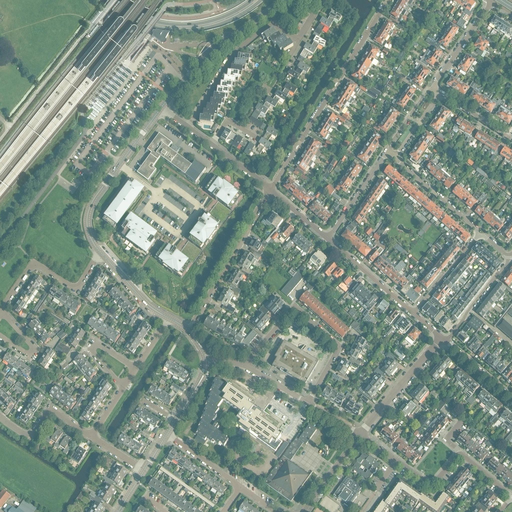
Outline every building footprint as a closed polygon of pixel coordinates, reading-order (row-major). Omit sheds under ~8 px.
[(399,0),(399,1),(400,1),(407,5),(408,6),(409,7),(412,8),(413,7),(411,5),(413,1),(412,0),(399,0)] [(455,4),(449,14),(451,15),(452,13),(460,0),(455,0),(453,3),(455,4)] [(460,0),(452,13),(454,15),(459,7),(461,8),(463,6),(466,0),(460,0)] [(461,8),(460,10),(462,12),(460,15),(462,16),(468,6),(471,2),(467,0),(466,0),(463,6),(461,8)] [(399,1),(396,6),(406,12),(409,7),(408,6),(407,5),(400,1),(399,1)] [(462,16),(456,25),(462,29),(466,23),(462,20),(465,15),(467,16),(469,17),(473,10),(472,9),(473,8),(474,8),(474,6),(474,5),(475,4),(471,2),(468,6),(462,16)] [(396,6),(393,11),(400,15),(403,17),(404,16),(406,12),(396,6)] [(391,17),(389,20),(399,25),(402,20),(404,21),(405,19),(403,17),(400,15),(393,11),(390,16),(391,17)] [(330,17),(327,21),(332,24),(335,20),(339,23),(342,18),(332,12),(329,17),(330,17)] [(495,28),(500,20),(495,17),(490,25),(495,28)] [(320,24),(315,31),(321,34),(325,27),(329,30),(332,25),(332,24),(327,21),(322,19),(319,24),(320,24)] [(500,20),(495,28),(493,30),(498,34),(500,31),(505,23),(500,20)] [(386,21),(383,27),(391,31),(394,26),(386,21)] [(445,28),(447,30),(455,35),(457,32),(458,30),(457,30),(458,29),(448,22),(446,26),(447,27),(445,28)] [(510,27),(505,23),(500,31),(505,34),(510,27)] [(383,27),(380,32),(388,36),(390,38),(393,33),(391,31),(383,27)] [(267,41),(276,35),(273,29),(261,37),(263,40),(266,39),(267,41)] [(455,35),(447,30),(444,34),(451,40),(452,38),(453,38),(455,35)] [(152,37),(153,38),(162,44),(170,34),(167,33),(161,32),(155,32),(155,33),(153,33),(152,33),(152,34),(152,35),(153,36),(152,37)] [(380,32),(377,37),(384,41),(388,36),(380,32)] [(313,43),(311,47),(316,50),(319,46),(323,49),(326,44),(318,39),(320,37),(314,33),(312,36),(316,38),(313,42),(313,43)] [(279,34),(276,35),(267,41),(269,44),(271,43),(273,45),(282,39),(279,34)] [(444,34),(441,39),(449,44),(451,41),(450,41),(451,40),(444,34)] [(284,37),(282,39),(273,45),(274,48),(277,46),(278,48),(287,42),(284,37)] [(377,37),(374,42),(381,47),(384,48),(386,45),(387,43),(384,41),(377,37)] [(449,44),(441,39),(439,37),(436,42),(428,37),(426,40),(427,40),(439,48),(440,45),(445,49),(446,47),(447,47),(449,44)] [(478,40),(476,43),(492,53),(493,52),(493,51),(487,47),(488,45),(479,39),(479,40),(478,40)] [(439,48),(427,40),(425,42),(433,47),(434,49),(431,53),(439,59),(441,56),(440,55),(442,54),(437,51),(439,48)] [(290,41),(287,42),(278,48),(280,51),(282,50),(284,52),(293,46),(290,41)] [(476,43),(474,47),(475,47),(474,48),(476,49),(477,49),(477,50),(475,53),(478,54),(477,55),(481,57),(484,53),(483,52),(483,51),(490,55),(492,53),(476,43)] [(304,50),(300,57),(305,60),(307,58),(308,58),(312,57),(316,51),(316,50),(311,47),(306,44),(303,49),(304,50)] [(370,49),(368,52),(372,55),(378,58),(380,55),(379,55),(380,52),(370,46),(369,48),(370,49)] [(363,57),(362,59),(373,66),(376,61),(381,64),(383,65),(385,63),(378,58),(372,55),(368,52),(365,57),(363,57)] [(439,59),(431,53),(428,58),(435,63),(436,62),(437,62),(439,59)] [(465,58),(463,60),(472,66),(475,62),(477,63),(479,65),(480,66),(481,63),(469,55),(468,57),(467,57),(465,58)] [(435,63),(428,58),(425,63),(432,68),(432,67),(433,68),(435,65),(434,64),(435,63)] [(298,69),(295,73),(300,77),(303,72),(307,74),(310,69),(302,65),(304,62),(298,59),(297,61),(300,64),(297,68),(298,69)] [(362,59),(359,64),(368,70),(370,67),(372,68),(374,69),(375,69),(378,71),(379,69),(373,66),(362,59)] [(422,64),(417,61),(416,60),(414,62),(419,65),(417,68),(418,68),(416,71),(418,72),(426,78),(428,75),(428,74),(429,73),(425,70),(427,68),(421,64),(422,64)] [(462,63),(461,65),(469,71),(472,66),(463,60),(462,63)] [(491,68),(500,73),(500,72),(498,71),(499,70),(493,67),(493,66),(492,66),(493,65),(486,61),(484,63),(491,68)] [(358,67),(355,72),(360,75),(364,77),(365,75),(366,76),(367,74),(366,73),(368,70),(359,64),(357,66),(358,67)] [(459,66),(458,68),(458,69),(466,75),(468,72),(469,71),(461,65),(460,67),(459,66)] [(300,77),(295,73),(290,70),(287,75),(288,76),(284,83),(287,85),(287,84),(289,86),(293,79),(298,82),(301,77),(300,77)] [(352,75),(351,77),(361,83),(362,81),(361,81),(364,77),(360,75),(355,72),(353,76),(352,75)] [(426,78),(418,72),(416,75),(414,73),(413,75),(422,82),(423,81),(424,81),(426,78)] [(451,89),(458,78),(458,77),(460,74),(456,72),(454,74),(457,76),(454,79),(452,77),(451,79),(451,78),(450,81),(447,86),(447,87),(449,88),(451,89)] [(408,82),(404,79),(395,73),(393,77),(397,79),(397,78),(407,85),(408,83),(408,82)] [(422,82),(413,75),(412,77),(411,76),(409,79),(406,77),(404,79),(408,82),(408,83),(414,87),(416,84),(419,87),(419,86),(420,87),(422,84),(421,83),(422,82)] [(458,78),(451,89),(453,90),(452,90),(455,92),(461,83),(458,81),(459,78),(458,78)] [(362,84),(361,86),(367,90),(377,96),(379,98),(379,97),(380,95),(381,94),(367,85),(367,86),(364,85),(365,84),(362,81),(361,83),(362,84)] [(349,83),(345,88),(354,93),(355,94),(357,95),(360,90),(359,89),(349,83)] [(465,86),(461,83),(455,92),(457,94),(458,93),(459,94),(465,86)] [(287,84),(287,85),(284,89),(285,90),(282,94),(286,97),(289,93),(293,95),(296,90),(289,86),(287,84)] [(472,95),(469,100),(471,101),(470,102),(473,103),(479,94),(478,94),(482,89),(479,89),(478,90),(476,89),(478,86),(475,85),(472,89),(470,93),(472,95)] [(405,91),(413,97),(415,93),(416,91),(408,86),(405,91)] [(469,88),(465,86),(459,94),(460,94),(460,95),(462,96),(464,97),(469,88)] [(345,88),(342,93),(350,98),(354,93),(345,88)] [(275,97),(272,101),(277,104),(280,99),(284,102),(287,97),(286,97),(282,94),(277,91),(274,96),(275,97)] [(405,91),(401,96),(409,101),(410,99),(411,100),(413,97),(405,91)] [(342,93),(339,98),(347,103),(350,98),(342,93)] [(479,94),(473,103),(475,105),(476,104),(477,106),(483,97),(479,94)] [(483,97),(477,106),(479,107),(481,109),(481,108),(488,97),(484,95),(483,97)] [(488,97),(481,108),(483,109),(483,110),(486,112),(491,103),(489,101),(492,96),(490,95),(488,97)] [(409,101),(401,96),(399,100),(397,99),(396,100),(406,107),(409,103),(408,102),(409,101)] [(277,104),(272,101),(268,98),(265,103),(266,103),(263,108),(267,111),(270,106),(274,109),(277,104)] [(339,98),(336,103),(344,108),(347,103),(339,98)] [(406,107),(396,100),(395,102),(394,101),(392,104),(395,106),(401,111),(402,109),(403,110),(404,108),(404,109),(406,107)] [(491,103),(486,112),(488,113),(489,113),(490,114),(493,110),(495,111),(499,106),(502,102),(502,101),(501,102),(499,100),(497,102),(493,100),(491,103)] [(501,108),(495,117),(497,118),(497,119),(499,121),(507,109),(502,106),(504,103),(502,102),(499,106),(501,108)] [(336,103),(332,109),(339,113),(341,115),(342,114),(344,116),(347,110),(346,109),(344,108),(336,103)] [(251,117),(254,119),(256,120),(257,120),(261,113),(265,116),(268,111),(267,111),(263,108),(258,105),(255,110),(256,110),(251,117)] [(387,114),(396,120),(397,119),(398,118),(398,117),(399,115),(391,109),(387,114)] [(441,111),(439,114),(447,120),(449,121),(450,118),(449,118),(451,114),(443,109),(442,109),(441,111)] [(507,109),(499,121),(502,122),(504,123),(511,112),(507,109)] [(396,120),(387,114),(384,119),(392,125),(394,123),(396,121),(395,120),(396,120)] [(447,120),(439,114),(439,115),(438,114),(437,117),(436,119),(444,125),(447,120)] [(329,115),(326,120),(336,126),(339,121),(349,128),(351,125),(337,116),(335,119),(329,115)] [(392,125),(384,119),(380,124),(389,129),(390,129),(391,128),(391,127),(392,125)] [(434,121),(433,123),(441,129),(444,125),(436,119),(435,119),(433,121),(434,121)] [(460,130),(464,122),(462,120),(461,121),(459,119),(453,130),(456,131),(458,132),(460,130)] [(336,126),(326,120),(323,125),(330,130),(332,126),(336,129),(337,127),(336,126)] [(469,125),(464,122),(460,130),(464,133),(469,125)] [(441,129),(433,123),(432,125),(431,125),(430,127),(430,128),(438,134),(441,129)] [(380,130),(386,135),(387,132),(388,132),(389,131),(389,130),(389,129),(380,124),(378,127),(376,125),(373,129),(378,133),(380,130)] [(330,130),(323,125),(319,130),(329,136),(331,137),(332,135),(330,134),(328,133),(330,130)] [(469,125),(464,133),(463,135),(465,136),(465,137),(468,139),(466,142),(469,143),(472,138),(474,135),(472,133),(474,129),(472,128),(472,127),(469,125)] [(262,140),(267,143),(272,136),(276,139),(279,134),(269,128),(266,133),(267,133),(262,140)] [(235,143),(238,138),(231,133),(226,130),(220,139),(225,142),(228,138),(235,143)] [(329,136),(319,130),(316,135),(322,139),(325,141),(325,140),(326,141),(329,136)] [(474,135),(472,138),(475,140),(472,143),(475,144),(475,145),(478,146),(484,136),(482,134),(483,134),(480,132),(480,133),(479,133),(477,137),(474,135)] [(424,135),(423,137),(423,138),(431,144),(434,139),(426,133),(425,135),(424,135)] [(153,152),(146,161),(137,173),(148,181),(156,171),(153,168),(160,158),(195,184),(206,170),(195,162),(192,167),(168,149),(172,144),(159,134),(148,148),(153,152)] [(370,139),(379,145),(379,144),(380,144),(381,142),(382,140),(374,134),(370,139)] [(484,136),(478,146),(480,147),(482,144),(485,146),(490,138),(487,137),(486,137),(484,136)] [(238,137),(238,138),(235,143),(232,147),(237,150),(240,146),(246,150),(250,145),(243,141),(243,140),(238,137)] [(435,140),(436,141),(442,145),(445,142),(444,142),(442,140),(437,137),(435,140)] [(421,141),(419,143),(428,149),(431,144),(423,138),(421,138),(421,140),(421,141)] [(490,138),(485,146),(483,148),(488,151),(494,142),(492,141),(492,140),(490,138)] [(267,143),(262,140),(262,139),(259,144),(259,145),(257,149),(259,151),(258,153),(260,154),(264,148),(268,151),(271,145),(267,143)] [(379,145),(370,139),(367,143),(375,149),(376,149),(378,147),(377,146),(379,145)] [(313,141),(309,146),(318,151),(319,152),(320,150),(319,149),(321,146),(313,141)] [(494,142),(488,151),(488,152),(490,153),(492,150),(495,152),(490,160),(493,162),(501,150),(498,148),(499,145),(497,143),(496,143),(494,142)] [(367,143),(363,148),(372,154),(373,152),(374,152),(375,151),(375,150),(375,149),(367,143)] [(418,145),(416,147),(425,153),(428,149),(419,143),(418,143),(417,144),(418,145)] [(250,144),(250,145),(246,150),(244,154),(249,157),(251,153),(258,158),(260,154),(258,153),(259,151),(257,149),(254,148),(255,147),(250,144)] [(309,146),(306,151),(314,156),(318,151),(309,146)] [(414,149),(413,151),(413,152),(421,158),(425,153),(416,147),(415,149),(414,149)] [(372,154),(363,148),(360,153),(369,159),(370,159),(371,157),(371,156),(372,154)] [(505,159),(510,152),(508,151),(508,150),(506,149),(505,149),(500,156),(505,159)] [(314,156),(306,151),(303,156),(311,162),(314,156)] [(412,158),(410,161),(416,166),(421,158),(413,152),(412,153),(411,154),(411,155),(410,157),(412,158)] [(369,159),(360,153),(357,158),(365,164),(367,162),(368,162),(369,160),(368,160),(369,159)] [(303,156),(300,162),(308,167),(310,168),(313,163),(311,162),(303,156)] [(428,168),(426,171),(428,173),(430,175),(436,168),(431,164),(433,163),(431,161),(426,167),(428,168)] [(308,167),(300,162),(296,167),(297,168),(295,170),(305,176),(307,173),(305,172),(308,167)] [(353,163),(350,168),(358,174),(359,174),(360,174),(361,172),(360,171),(362,169),(353,163)] [(436,168),(430,175),(432,176),(432,177),(434,179),(440,172),(441,171),(442,170),(438,166),(436,168)] [(387,178),(393,171),(392,170),(392,168),(391,167),(389,168),(389,167),(387,171),(384,169),(382,171),(385,173),(384,175),(387,178)] [(350,168),(346,173),(355,179),(357,177),(358,175),(358,174),(350,168)] [(477,168),(476,171),(475,171),(483,177),(485,174),(477,168)] [(440,172),(434,179),(439,183),(445,176),(446,174),(442,170),(441,171),(440,172)] [(394,172),(393,171),(387,178),(391,181),(398,173),(396,172),(394,172)] [(355,179),(346,173),(343,178),(352,184),(353,183),(354,182),(354,181),(355,179)] [(398,173),(391,181),(395,184),(401,177),(400,176),(400,175),(398,173)] [(445,176),(439,183),(441,185),(442,185),(444,186),(449,180),(451,178),(446,174),(445,176)] [(188,241),(185,245),(185,246),(182,250),(180,253),(179,254),(177,253),(174,250),(174,251),(172,249),(165,244),(157,256),(154,260),(159,263),(163,266),(173,273),(176,276),(177,276),(181,279),(192,264),(195,260),(196,259),(198,256),(199,255),(202,251),(202,252),(202,251),(203,251),(206,247),(208,243),(216,233),(221,225),(222,225),(222,224),(225,220),(228,216),(229,215),(231,212),(242,197),(238,193),(234,190),(224,183),(220,180),(216,177),(204,192),(212,197),(213,198),(216,201),(216,200),(218,201),(214,206),(212,210),(208,214),(201,223),(201,222),(200,222),(198,225),(199,225),(188,241)] [(285,186),(283,188),(288,192),(296,183),(296,182),(291,177),(289,179),(287,182),(288,183),(287,184),(286,183),(284,185),(285,186)] [(402,179),(401,177),(395,184),(399,187),(405,180),(403,178),(402,179)] [(343,178),(340,183),(348,189),(349,189),(349,188),(350,187),(350,186),(352,184),(343,178)] [(449,180),(444,186),(446,188),(445,188),(447,190),(448,190),(454,184),(455,182),(451,178),(449,180)] [(405,180),(399,187),(403,191),(408,184),(407,183),(407,182),(405,180)] [(105,218),(103,221),(105,223),(111,227),(114,229),(118,223),(141,192),(143,190),(140,188),(140,187),(136,184),(136,185),(134,184),(135,183),(132,181),(131,181),(132,182),(130,185),(129,184),(129,185),(128,187),(124,192),(125,192),(124,193),(123,195),(122,195),(119,198),(115,203),(116,204),(114,207),(113,206),(111,210),(107,215),(107,216),(105,218)] [(296,183),(288,192),(292,195),(300,187),(297,184),(299,182),(297,181),(296,182),(296,183)] [(382,182),(380,181),(379,182),(378,182),(377,183),(378,184),(377,185),(379,186),(380,186),(382,187),(382,188),(384,190),(387,186),(385,185),(385,184),(384,183),(383,182),(382,182)] [(348,189),(340,183),(335,190),(338,192),(340,190),(345,194),(346,192),(347,192),(348,190),(348,189)] [(409,185),(408,184),(403,191),(406,194),(413,186),(411,184),(409,185)] [(329,185),(324,191),(327,194),(329,195),(330,195),(331,196),(333,193),(335,191),(329,185)] [(375,186),(374,187),(375,188),(375,189),(377,190),(378,190),(379,191),(379,192),(382,194),(383,195),(385,192),(384,191),(384,190),(382,188),(382,187),(380,186),(379,186),(377,185),(377,186),(375,186)] [(455,186),(451,191),(453,193),(452,194),(453,194),(455,196),(457,198),(464,190),(462,188),(462,187),(461,185),(459,186),(458,187),(457,188),(456,187),(455,186)] [(415,188),(413,186),(406,194),(410,197),(416,190),(415,189),(415,188)] [(300,187),(292,195),(297,199),(303,193),(304,191),(300,187)] [(308,196),(302,203),(306,207),(314,198),(317,200),(323,193),(324,191),(321,189),(318,194),(317,194),(314,197),(313,196),(310,199),(308,196)] [(377,190),(375,189),(374,190),(372,190),(371,191),(372,192),(374,194),(375,194),(376,195),(376,196),(379,198),(382,194),(379,192),(379,191),(378,190),(377,190)] [(464,190),(457,198),(459,199),(458,200),(461,202),(467,195),(469,193),(464,189),(464,190)] [(417,192),(416,190),(410,197),(414,200),(420,193),(418,191),(417,192)] [(303,193),(297,199),(302,203),(308,196),(311,193),(309,192),(306,195),(303,193)] [(374,194),(372,192),(371,194),(369,194),(369,195),(369,196),(371,198),(372,198),(373,199),(373,200),(376,202),(379,198),(376,196),(376,195),(375,194),(374,194)] [(333,193),(331,196),(339,202),(341,199),(333,193)] [(420,193),(414,200),(418,204),(423,197),(422,196),(422,195),(420,193)] [(480,203),(485,196),(487,195),(486,194),(485,196),(483,194),(478,201),(480,203)] [(467,195),(461,202),(464,204),(466,206),(472,199),(467,195)] [(371,198),(369,196),(368,198),(367,198),(366,199),(366,200),(366,201),(368,202),(369,202),(371,203),(371,204),(373,206),(376,202),(373,200),(373,199),(372,198),(371,198)] [(425,198),(423,197),(418,204),(422,207),(427,200),(427,199),(426,198),(425,198)] [(472,199),(466,206),(468,207),(468,208),(470,209),(471,209),(476,203),(478,201),(474,197),(472,199)] [(318,200),(309,210),(313,213),(322,203),(318,200)] [(368,202),(366,201),(366,202),(364,202),(363,203),(364,204),(366,206),(368,207),(368,208),(371,210),(373,206),(371,204),(371,203),(369,202),(368,202)] [(427,211),(432,205),(431,204),(431,202),(430,202),(429,202),(429,201),(423,208),(427,211)] [(332,208),(335,211),(340,204),(337,202),(332,208)] [(322,203),(313,213),(317,217),(324,210),(321,208),(324,205),(322,203)] [(361,206),(360,207),(361,208),(361,209),(363,210),(365,211),(365,212),(368,214),(370,215),(372,211),(370,210),(371,210),(368,208),(368,207),(366,206),(364,204),(363,206),(361,206)] [(434,206),(432,205),(427,211),(431,215),(436,208),(436,206),(435,205),(434,206)] [(480,207),(475,213),(475,214),(477,216),(478,215),(479,217),(485,211),(480,207)] [(437,209),(436,208),(431,215),(434,218),(441,210),(439,209),(437,209)] [(358,210),(357,211),(358,212),(358,213),(360,214),(361,214),(362,215),(362,216),(365,218),(367,219),(370,215),(368,214),(365,212),(365,211),(363,210),(361,209),(360,210),(358,210)] [(485,211),(479,217),(481,218),(481,219),(484,221),(489,214),(491,213),(487,209),(485,211)] [(324,210),(317,217),(321,220),(327,213),(324,210)] [(441,210),(434,218),(438,221),(444,215),(442,213),(443,212),(441,210)] [(267,215),(261,224),(264,226),(266,222),(271,226),(278,217),(278,216),(276,215),(275,215),(272,213),(270,217),(267,215)] [(332,217),(327,213),(321,220),(325,224),(332,217)] [(360,214),(358,213),(357,214),(356,214),(355,215),(355,216),(357,218),(358,218),(359,219),(360,220),(362,222),(365,218),(362,216),(362,215),(361,214),(360,214)] [(427,220),(418,213),(415,217),(423,224),(427,220)] [(489,214),(484,221),(488,225),(494,218),(496,216),(494,215),(492,217),(489,214)] [(444,215),(438,221),(442,224),(448,217),(446,215),(445,215),(444,215)] [(357,218),(355,216),(354,218),(353,218),(352,219),(352,220),(352,221),(354,222),(354,223),(353,223),(358,227),(359,226),(362,222),(360,220),(359,219),(358,218),(357,218)] [(494,218),(488,225),(490,227),(491,227),(493,229),(498,222),(500,220),(496,216),(494,218)] [(127,241),(146,254),(151,247),(152,247),(154,244),(159,237),(156,235),(132,217),(124,227),(125,227),(122,231),(124,233),(121,236),(128,240),(127,241)] [(274,232),(265,242),(267,245),(271,240),(280,229),(278,228),(283,221),(281,220),(281,218),(279,217),(278,218),(278,217),(271,226),(276,230),(274,232)] [(448,217),(442,224),(446,228),(451,221),(450,220),(450,219),(448,217)] [(498,222),(493,229),(495,230),(494,231),(497,233),(497,232),(498,233),(503,226),(500,224),(503,221),(501,219),(500,220),(498,222)] [(452,222),(451,221),(446,228),(450,231),(456,224),(454,222),(452,222)] [(425,233),(431,225),(427,222),(421,230),(425,233)] [(342,232),(339,235),(341,237),(344,240),(356,227),(350,223),(348,226),(347,228),(346,230),(347,231),(345,234),(342,232)] [(383,224),(373,239),(377,242),(388,227),(383,224)] [(456,224),(450,231),(451,232),(447,238),(448,239),(449,239),(451,237),(451,236),(453,234),(459,228),(458,227),(458,225),(456,224)] [(280,229),(271,240),(274,242),(279,236),(285,241),(294,231),(293,230),(293,229),(292,228),(291,228),(288,225),(282,232),(280,229)] [(356,227),(344,240),(348,243),(353,237),(352,236),(357,229),(356,227)] [(374,233),(372,231),(369,228),(364,233),(370,238),(372,238),(375,234),(374,233)] [(460,229),(459,228),(453,234),(457,237),(464,230),(462,228),(460,229)] [(503,228),(499,233),(506,238),(506,239),(509,241),(511,237),(511,235),(504,229),(503,228)] [(465,232),(464,230),(457,237),(461,241),(467,234),(465,233),(465,232)] [(468,235),(467,234),(461,241),(465,244),(471,238),(470,237),(470,236),(469,235),(468,235)] [(297,246),(303,239),(298,235),(293,241),(291,239),(288,243),(288,242),(282,249),(285,250),(288,247),(289,248),(291,246),(292,246),(294,244),(297,246)] [(353,237),(348,243),(351,246),(359,237),(357,236),(355,239),(353,237)] [(359,237),(351,246),(355,249),(360,243),(362,241),(360,240),(361,239),(359,237)] [(308,243),(303,239),(297,246),(302,251),(308,243)] [(448,248),(456,254),(460,250),(452,244),(447,239),(445,242),(450,246),(448,248)] [(252,241),(248,248),(255,251),(253,254),(258,256),(260,257),(262,254),(258,251),(261,246),(252,241)] [(360,243),(355,249),(358,252),(366,243),(364,242),(362,244),(360,243)] [(308,243),(302,251),(300,253),(298,255),(300,257),(301,255),(301,254),(303,252),(307,255),(313,248),(308,243)] [(366,243),(358,252),(362,255),(367,249),(369,247),(367,245),(366,244),(366,243)] [(438,243),(437,244),(453,258),(456,254),(448,248),(447,250),(438,243)] [(479,243),(471,252),(475,256),(476,255),(483,247),(482,247),(481,247),(482,246),(479,243)] [(437,244),(436,244),(435,246),(444,253),(442,255),(450,262),(453,258),(437,244)] [(367,249),(362,255),(363,256),(365,258),(366,257),(367,256),(371,252),(373,249),(369,246),(369,247),(367,249)] [(483,247),(476,255),(480,258),(486,251),(485,250),(485,249),(483,247)] [(371,252),(366,257),(368,259),(367,260),(372,264),(379,256),(383,252),(380,249),(378,251),(376,250),(373,254),(371,252)] [(486,251),(480,258),(484,262),(491,254),(488,252),(487,252),(486,251)] [(468,256),(468,257),(472,261),(474,259),(475,258),(476,256),(475,256),(471,252),(470,253),(468,256)] [(243,256),(242,259),(251,264),(253,266),(256,260),(258,261),(260,257),(258,256),(253,254),(252,256),(246,253),(243,256)] [(314,266),(322,256),(320,254),(318,253),(316,256),(315,255),(308,263),(310,265),(312,264),(314,266)] [(439,253),(436,257),(446,266),(450,262),(442,255),(439,253)] [(436,257),(433,254),(431,256),(437,261),(435,263),(443,270),(446,266),(436,257)] [(486,263),(483,267),(484,268),(486,267),(488,265),(494,258),(493,257),(492,255),(491,254),(484,262),(486,263)] [(325,258),(322,256),(314,266),(316,267),(315,269),(317,271),(324,263),(326,260),(325,259),(325,258)] [(383,256),(374,266),(376,267),(376,269),(377,270),(379,270),(386,261),(387,260),(383,256)] [(468,257),(464,260),(471,266),(472,264),(475,266),(476,265),(478,267),(479,265),(475,262),(476,261),(474,259),(472,261),(468,257)] [(494,258),(488,265),(491,268),(488,271),(489,272),(498,261),(498,260),(496,258),(495,259),(494,258)] [(242,259),(238,266),(244,270),(243,272),(249,276),(251,273),(247,270),(251,264),(242,259)] [(386,261),(379,270),(380,271),(380,272),(382,274),(383,274),(391,265),(392,264),(387,260),(386,261)] [(464,260),(461,265),(472,275),(473,273),(471,271),(471,270),(469,269),(471,266),(464,260)] [(498,261),(489,272),(493,276),(503,264),(499,261),(499,262),(498,261)] [(397,267),(388,277),(391,280),(392,281),(392,283),(394,285),(400,278),(401,277),(404,274),(401,272),(406,266),(404,265),(401,262),(400,263),(397,267)] [(443,270),(435,263),(434,265),(430,262),(428,264),(440,274),(443,270)] [(330,277),(331,276),(330,275),(336,268),(334,266),(334,265),(333,264),(332,264),(331,264),(330,264),(323,273),(329,278),(330,277)] [(440,274),(428,264),(427,266),(431,269),(429,271),(437,278),(440,274)] [(391,265),(383,274),(385,276),(386,276),(387,277),(388,277),(397,267),(396,267),(395,266),(394,266),(393,267),(391,265)] [(461,265),(457,269),(464,275),(465,273),(470,277),(472,275),(461,265)] [(297,274),(297,273),(292,269),(288,274),(293,278),(295,276),(297,274)] [(339,271),(338,269),(332,276),(337,280),(343,274),(343,272),(342,271),(339,271)] [(457,269),(453,273),(465,283),(467,281),(466,280),(462,277),(464,275),(457,269)] [(423,270),(422,271),(433,281),(437,278),(429,271),(427,273),(423,270)] [(235,271),(231,278),(241,283),(244,277),(248,279),(249,276),(243,272),(241,275),(235,271)] [(433,281),(422,271),(420,273),(424,277),(422,279),(430,285),(433,281)] [(483,271),(481,273),(483,275),(481,277),(488,282),(491,278),(492,276),(486,271),(484,272),(483,271)] [(98,273),(95,279),(102,283),(103,283),(105,284),(106,281),(104,280),(106,278),(98,273)] [(453,273),(450,277),(457,283),(459,281),(464,285),(465,283),(453,273)] [(474,274),(472,276),(472,277),(484,286),(488,282),(481,277),(479,276),(478,278),(474,274)] [(511,278),(507,274),(506,275),(505,275),(503,277),(511,283),(511,281),(511,278)] [(36,276),(33,281),(39,286),(40,284),(43,286),(46,283),(49,285),(49,284),(46,282),(46,283),(36,276)] [(405,279),(398,287),(399,287),(402,290),(412,279),(409,276),(408,277),(407,279),(406,280),(405,279)] [(346,277),(338,287),(345,293),(353,284),(351,282),(352,282),(349,280),(349,279),(348,278),(347,278),(346,277)] [(400,278),(394,285),(396,286),(398,286),(398,287),(405,279),(404,278),(404,279),(401,277),(400,278)] [(430,285),(422,279),(421,281),(416,277),(415,279),(427,289),(430,285)] [(450,277),(447,281),(458,291),(460,289),(455,285),(457,283),(450,277)] [(472,277),(471,279),(474,280),(473,281),(474,282),(474,281),(476,283),(475,285),(481,290),(484,286),(472,277)] [(511,283),(503,277),(501,279),(502,281),(501,282),(510,289),(511,286),(511,284),(511,283)] [(231,278),(227,284),(234,288),(232,290),(239,294),(241,291),(238,289),(241,283),(231,278)] [(102,283),(95,279),(92,284),(99,288),(102,283)] [(403,290),(401,292),(405,296),(411,289),(409,287),(413,283),(411,281),(412,279),(413,279),(412,279),(402,290),(403,290)] [(33,281),(29,286),(36,291),(39,286),(33,281)] [(447,281),(443,285),(450,291),(452,289),(457,293),(458,291),(447,281)] [(342,339),(349,331),(308,294),(309,292),(310,292),(315,286),(310,282),(306,287),(310,290),(307,293),(299,300),(342,339)] [(468,283),(466,286),(478,295),(481,290),(475,285),(473,287),(468,283)] [(99,288),(92,284),(89,289),(96,293),(99,288)] [(353,286),(342,299),(343,299),(347,295),(349,296),(353,300),(363,288),(362,288),(363,287),(360,284),(359,285),(359,284),(355,288),(353,286)] [(496,288),(502,293),(503,293),(506,289),(499,284),(496,288)] [(443,285),(439,290),(451,300),(453,298),(448,293),(450,291),(443,285)] [(466,285),(464,287),(470,292),(468,294),(474,299),(478,295),(466,286),(466,285)] [(36,291),(29,286),(26,291),(32,296),(36,291)] [(411,289),(405,296),(410,300),(420,289),(417,287),(414,292),(411,289)] [(53,288),(48,295),(54,299),(59,292),(53,288)] [(363,288),(353,300),(357,303),(368,291),(365,289),(364,290),(363,289),(363,288)] [(496,288),(493,291),(502,298),(503,297),(504,294),(502,293),(496,288)] [(89,289),(86,294),(93,299),(96,293),(89,289)] [(113,299),(120,293),(116,289),(109,294),(113,299)] [(224,289),(221,296),(230,301),(233,295),(237,297),(239,294),(232,290),(231,293),(224,289)] [(420,289),(410,300),(414,304),(420,297),(418,295),(422,291),(420,289)] [(439,290),(436,294),(443,299),(445,297),(450,302),(451,300),(439,290)] [(26,291),(22,296),(29,301),(32,296),(26,291)] [(368,291),(357,303),(362,307),(372,295),(371,296),(369,295),(370,294),(368,291)] [(461,291),(459,293),(471,303),(474,299),(468,294),(466,296),(461,291)] [(493,291),(490,295),(499,302),(502,298),(493,291)] [(59,292),(54,299),(59,303),(64,295),(59,292)] [(275,297),(270,303),(279,311),(282,308),(281,307),(283,305),(278,301),(281,298),(274,292),(272,295),(275,297)] [(123,298),(120,293),(113,299),(117,303),(123,298)] [(459,294),(458,296),(460,297),(461,298),(463,300),(461,302),(468,307),(471,303),(459,293),(459,294)] [(93,299),(86,294),(83,300),(90,304),(93,299)] [(436,294),(433,298),(439,303),(440,305),(443,307),(444,308),(446,306),(445,305),(443,303),(441,301),(443,299),(436,294)] [(64,295),(59,303),(65,306),(70,299),(64,295)] [(372,295),(362,307),(366,311),(368,312),(364,317),(365,318),(369,313),(375,305),(373,303),(374,302),(376,299),(375,299),(376,298),(373,295),(372,296),(372,295)] [(490,295),(488,299),(496,305),(499,302),(490,295)] [(22,296),(19,301),(26,306),(29,301),(22,296)] [(221,296),(217,302),(223,306),(222,308),(233,315),(235,310),(231,308),(232,307),(228,305),(230,301),(221,296)] [(127,302),(123,298),(117,303),(121,308),(127,302)] [(70,299),(65,306),(70,310),(75,302),(70,299)] [(487,299),(485,302),(491,307),(494,304),(496,306),(496,305),(488,299),(487,299)] [(454,300),(453,302),(465,311),(468,307),(461,302),(460,304),(454,300)] [(19,301),(16,306),(22,311),(26,306),(19,301)] [(382,301),(376,308),(377,309),(378,308),(381,311),(379,313),(382,315),(389,307),(386,305),(387,303),(384,301),(383,302),(382,301)] [(426,314),(432,307),(434,305),(430,301),(422,311),(426,314)] [(70,310),(69,312),(74,316),(81,306),(75,302),(70,310)] [(132,307),(127,302),(121,308),(125,312),(132,307)] [(453,302),(451,304),(454,306),(453,306),(454,307),(455,306),(457,308),(455,310),(461,315),(465,311),(453,302)] [(484,302),(482,306),(488,311),(491,307),(485,302),(484,302)] [(279,311),(270,303),(266,308),(263,306),(260,308),(267,314),(269,311),(274,315),(276,313),(277,314),(279,311)] [(22,311),(16,306),(12,311),(19,316),(22,311)] [(482,306),(479,309),(487,316),(490,312),(488,311),(482,306)] [(132,307),(125,312),(124,313),(128,318),(131,321),(134,317),(135,316),(133,314),(136,311),(132,307)] [(432,307),(426,314),(430,317),(435,311),(436,310),(432,307)] [(261,313),(256,318),(265,326),(268,323),(267,323),(269,321),(264,316),(267,314),(260,308),(258,311),(261,313)] [(479,310),(476,313),(482,318),(485,315),(487,316),(479,309),(479,310)] [(393,310),(386,318),(385,320),(390,325),(398,315),(393,310)] [(435,311),(430,317),(433,320),(439,313),(436,310),(435,311)] [(451,311),(449,313),(451,315),(454,317),(457,320),(461,315),(455,310),(453,313),(451,311)] [(439,325),(444,318),(442,316),(444,314),(441,312),(434,321),(439,325)] [(210,315),(204,326),(209,329),(214,321),(211,319),(213,316),(210,315)] [(367,315),(363,320),(362,321),(372,329),(377,323),(367,315)] [(474,317),(468,325),(473,329),(477,332),(484,324),(474,317)] [(93,329),(98,322),(92,318),(87,325),(93,329)] [(214,321),(209,329),(216,333),(220,325),(217,323),(219,320),(216,318),(214,321)] [(265,326),(256,318),(252,324),(249,321),(246,324),(253,330),(255,327),(260,331),(262,329),(263,329),(265,326)] [(400,330),(407,322),(406,322),(406,321),(405,320),(404,320),(402,318),(395,326),(397,328),(396,329),(399,331),(400,330)] [(447,319),(444,318),(439,325),(443,328),(450,320),(448,318),(447,319)] [(29,326),(28,326),(32,331),(38,326),(41,324),(37,319),(34,321),(29,326)] [(452,321),(450,320),(443,328),(448,332),(453,325),(451,323),(452,321)] [(139,328),(147,333),(150,328),(141,321),(139,324),(141,325),(139,328)] [(103,325),(98,322),(93,329),(98,333),(103,325)] [(220,325),(216,333),(221,336),(226,328),(223,326),(224,323),(222,322),(220,325)] [(355,331),(359,326),(358,325),(355,322),(350,326),(355,331)] [(407,323),(407,322),(400,330),(405,334),(412,327),(409,325),(409,324),(408,323),(407,323)] [(109,329),(103,325),(98,333),(104,336),(109,329)] [(226,328),(221,336),(227,340),(232,332),(229,330),(230,327),(228,325),(226,328)] [(473,329),(468,325),(467,325),(462,332),(457,337),(460,339),(460,341),(464,344),(469,338),(465,335),(469,330),(471,332),(473,329)] [(38,326),(32,331),(36,336),(42,330),(38,326)] [(147,333),(139,328),(136,334),(143,339),(147,333)] [(232,332),(227,340),(233,343),(238,335),(234,333),(236,330),(234,328),(232,332)] [(114,332),(109,329),(104,336),(109,340),(114,332)] [(407,338),(405,340),(411,346),(413,344),(421,334),(418,332),(418,331),(416,329),(415,329),(414,329),(408,337),(407,338)] [(42,330),(36,336),(40,340),(46,335),(42,330)] [(78,330),(75,335),(82,339),(85,334),(78,330)] [(120,336),(114,332),(109,340),(115,343),(120,336)] [(238,335),(233,343),(239,347),(240,346),(243,348),(245,345),(247,347),(249,344),(245,340),(244,339),(240,337),(242,333),(240,332),(238,335)] [(136,334),(132,339),(139,344),(143,339),(136,334)] [(477,352),(479,354),(478,356),(485,362),(490,355),(487,352),(488,351),(486,349),(489,345),(495,339),(498,342),(501,340),(495,334),(483,347),(483,346),(477,352)] [(46,335),(40,340),(44,345),(50,340),(46,335)] [(75,335),(72,340),(78,344),(82,339),(75,335)] [(397,342),(394,344),(397,347),(399,344),(400,344),(405,338),(402,336),(400,339),(397,342)] [(358,338),(354,344),(363,349),(364,350),(366,351),(368,347),(366,346),(367,344),(371,346),(372,343),(362,337),(361,340),(358,338)] [(467,347),(466,348),(470,352),(471,351),(472,351),(474,353),(480,347),(477,345),(480,341),(475,337),(474,338),(469,344),(468,343),(467,344),(468,345),(467,346),(467,347)] [(132,339),(128,345),(136,350),(139,344),(132,339)] [(78,344),(72,340),(68,345),(75,349),(78,344)] [(272,366),(272,367),(304,386),(318,362),(284,342),(274,358),(276,359),(272,366)] [(354,344),(351,350),(360,355),(362,352),(363,352),(364,350),(363,349),(354,344)] [(136,350),(128,345),(125,350),(132,355),(136,350)] [(44,355),(51,359),(54,354),(48,350),(44,355)] [(351,350),(347,357),(351,358),(349,361),(359,366),(361,363),(357,361),(359,359),(358,359),(360,355),(351,350)] [(496,351),(486,363),(491,367),(498,358),(496,356),(496,355),(498,352),(499,351),(497,350),(496,351)] [(8,365),(13,358),(7,354),(3,361),(8,365)] [(44,355),(41,360),(48,364),(51,359),(44,355)] [(74,361),(74,362),(75,364),(76,363),(78,365),(85,360),(81,355),(74,361)] [(389,360),(385,365),(394,372),(398,367),(395,364),(397,362),(395,361),(389,356),(388,355),(386,358),(389,360)] [(444,357),(441,362),(447,368),(451,363),(450,362),(451,362),(449,360),(449,361),(444,357)] [(13,358),(8,365),(13,368),(18,361),(13,358)] [(498,358),(491,367),(495,371),(501,364),(498,362),(500,360),(498,358)] [(48,364),(41,360),(37,365),(44,369),(48,364)] [(78,365),(76,367),(80,371),(88,364),(85,360),(78,365)] [(342,360),(338,366),(348,372),(350,368),(351,368),(352,366),(357,370),(359,366),(349,361),(348,363),(342,360)] [(22,365),(18,361),(13,368),(18,372),(22,365)] [(169,373),(174,365),(168,361),(163,369),(169,373)] [(501,364),(495,371),(500,375),(506,368),(503,366),(505,363),(506,362),(504,361),(503,362),(501,364)] [(441,362),(437,366),(443,372),(447,368),(441,362)] [(80,371),(84,376),(86,374),(92,369),(88,364),(80,371)] [(18,372),(16,374),(21,378),(23,375),(27,368),(22,365),(18,372)] [(174,365),(169,373),(174,376),(179,368),(174,365)] [(378,367),(376,370),(384,378),(386,376),(389,378),(394,372),(385,365),(381,370),(378,367)] [(338,366),(335,372),(338,374),(337,377),(339,378),(342,380),(347,382),(349,379),(346,377),(347,375),(346,375),(348,372),(338,366)] [(437,366),(433,371),(439,377),(443,372),(437,366)] [(507,381),(511,375),(511,368),(510,367),(502,377),(507,381)] [(30,370),(27,368),(23,375),(29,379),(30,380),(34,374),(32,373),(33,370),(31,368),(30,370)] [(179,368),(174,376),(173,377),(178,380),(179,379),(184,371),(179,368)] [(86,374),(84,376),(86,378),(85,379),(87,381),(88,383),(89,382),(90,383),(92,378),(96,374),(92,369),(86,374)] [(376,375),(372,380),(373,381),(381,388),(386,382),(383,380),(384,378),(376,370),(374,369),(372,370),(374,372),(373,373),(376,375)] [(184,371),(179,379),(184,382),(183,383),(186,385),(190,378),(187,377),(189,374),(184,371)] [(439,377),(433,371),(429,376),(433,380),(432,380),(434,382),(434,381),(435,382),(437,383),(441,378),(439,377)] [(458,381),(454,385),(456,387),(457,385),(460,382),(459,382),(465,376),(465,375),(463,374),(463,373),(461,371),(455,378),(458,381)] [(460,382),(457,385),(460,387),(458,389),(460,391),(464,386),(470,379),(469,379),(467,378),(468,377),(465,375),(465,376),(459,382),(460,382)] [(100,388),(108,392),(111,387),(108,385),(109,383),(103,379),(99,386),(101,387),(100,388)] [(465,391),(463,393),(465,395),(465,394),(466,393),(466,392),(474,383),(472,381),(470,379),(469,379),(470,379),(464,386),(467,388),(464,391),(465,391)] [(197,436),(195,440),(200,444),(203,440),(204,441),(205,441),(206,439),(211,443),(212,441),(218,446),(219,444),(224,447),(228,441),(225,439),(226,438),(215,430),(217,426),(212,423),(216,417),(214,416),(218,410),(217,409),(223,401),(231,389),(232,388),(227,384),(227,383),(225,386),(222,384),(216,380),(213,384),(215,385),(210,391),(212,392),(208,398),(210,399),(206,405),(208,406),(204,412),(206,413),(202,419),(203,420),(199,426),(201,427),(197,433),(199,434),(197,436)] [(369,383),(367,385),(376,393),(381,388),(373,381),(370,384),(369,383)] [(466,393),(465,394),(470,398),(467,401),(469,403),(474,398),(472,396),(474,394),(473,394),(479,387),(476,385),(477,385),(474,382),(474,383),(466,392),(466,393)] [(361,388),(358,391),(367,398),(369,396),(372,398),(376,393),(367,385),(363,390),(361,388)] [(54,388),(49,395),(55,399),(60,392),(61,390),(56,386),(54,388)] [(153,396),(158,389),(153,386),(152,387),(151,386),(147,392),(149,393),(148,393),(153,396)] [(327,386),(321,397),(327,400),(333,391),(330,389),(330,388),(327,386)] [(420,386),(416,391),(423,398),(428,392),(420,386)] [(108,392),(100,388),(100,389),(97,390),(96,391),(97,392),(104,397),(108,392)] [(158,389),(153,396),(158,400),(163,392),(158,389)] [(231,389),(223,401),(241,414),(236,420),(240,423),(238,425),(275,452),(282,443),(279,441),(281,437),(277,434),(278,432),(260,419),(262,416),(259,414),(254,411),(255,410),(248,404),(250,402),(231,389)] [(333,391),(327,400),(333,404),(339,395),(336,393),(336,392),(333,390),(333,391)] [(423,398),(416,391),(411,397),(419,403),(423,398)] [(488,395),(486,393),(484,391),(478,398),(482,402),(488,395)] [(60,392),(55,399),(60,403),(65,395),(60,392)] [(97,392),(94,398),(101,402),(102,402),(103,402),(105,399),(105,397),(104,397),(97,392)] [(163,392),(158,400),(164,403),(168,395),(163,392)] [(65,395),(60,403),(65,406),(70,399),(72,397),(67,393),(65,395)] [(6,394),(0,399),(0,402),(3,405),(10,398),(6,394)] [(37,394),(33,399),(41,404),(44,398),(37,394)] [(339,395),(333,404),(340,408),(341,405),(344,406),(350,396),(347,394),(345,397),(343,396),(342,397),(339,395)] [(174,399),(168,395),(164,403),(169,406),(174,399)] [(488,395),(482,402),(481,404),(485,408),(492,399),(490,397),(491,397),(488,395)] [(350,396),(344,406),(346,408),(344,411),(350,414),(356,405),(353,403),(353,402),(351,401),(353,398),(350,396)] [(10,398),(3,405),(7,410),(8,409),(10,412),(16,403),(10,398)] [(41,404),(33,399),(31,398),(28,403),(37,409),(41,404)] [(94,398),(91,403),(98,407),(101,402),(94,398)] [(492,399),(485,408),(484,409),(489,412),(490,411),(497,403),(495,401),(493,398),(492,399)] [(70,399),(65,406),(70,410),(76,403),(70,399)] [(421,408),(419,407),(417,405),(416,406),(411,402),(410,404),(408,402),(407,403),(406,403),(399,412),(402,414),(401,416),(404,418),(406,416),(407,417),(409,414),(411,416),(413,413),(415,415),(421,408)] [(497,402),(497,403),(490,411),(495,415),(502,407),(499,405),(500,405),(497,402)] [(37,409),(28,403),(26,406),(25,409),(33,415),(37,409)] [(98,407),(91,403),(87,408),(94,412),(98,407)] [(444,407),(439,403),(435,408),(440,412),(444,407)] [(356,405),(350,414),(357,418),(363,408),(360,406),(359,407),(356,405)] [(94,412),(87,408),(84,413),(91,417),(94,412)] [(33,415),(25,409),(21,414),(30,420),(33,415)] [(139,420),(144,412),(139,409),(134,416),(139,420)] [(497,418),(492,423),(494,425),(498,420),(501,423),(502,422),(503,424),(511,415),(509,413),(507,411),(501,418),(499,420),(497,418)] [(144,412),(139,420),(144,423),(149,415),(144,412)] [(91,417),(84,413),(79,420),(83,422),(85,420),(88,422),(91,417)] [(30,420),(21,414),(20,414),(18,417),(20,418),(19,421),(26,426),(30,420)] [(441,416),(437,420),(445,427),(448,423),(445,420),(447,417),(443,414),(441,416)] [(495,415),(490,421),(492,423),(497,418),(498,416),(496,414),(495,415)] [(511,414),(511,415),(503,424),(508,428),(511,423),(511,414)] [(154,418),(149,415),(144,423),(149,426),(154,418)] [(159,422),(154,418),(149,426),(154,429),(159,422)] [(445,427),(437,420),(436,419),(434,420),(432,422),(432,423),(434,425),(441,431),(445,427)] [(384,438),(390,431),(393,427),(388,423),(387,423),(385,426),(386,427),(380,434),(384,438)] [(441,431),(434,425),(430,429),(438,435),(441,431)] [(264,484),(281,496),(290,503),(310,476),(290,462),(303,444),(306,446),(316,431),(309,426),(302,436),(299,434),(264,484)] [(438,435),(430,429),(426,433),(434,439),(438,435)] [(60,436),(61,436),(62,434),(57,431),(56,433),(52,430),(44,441),(49,444),(50,441),(55,444),(60,436)] [(390,431),(384,438),(388,441),(394,434),(390,431)] [(461,444),(468,436),(464,432),(457,441),(461,444)] [(434,439),(426,433),(423,437),(431,443),(434,439)] [(399,437),(394,434),(388,441),(392,445),(394,443),(396,445),(400,441),(400,440),(398,439),(399,437)] [(122,435),(118,442),(123,445),(127,438),(122,435)] [(60,436),(55,444),(53,447),(54,447),(53,449),(54,450),(56,448),(58,450),(60,447),(64,450),(62,453),(66,455),(71,447),(68,445),(71,440),(66,437),(65,439),(61,436),(60,436)] [(468,436),(461,444),(465,448),(472,439),(468,436)] [(431,443),(423,437),(419,441),(423,444),(425,446),(427,448),(431,443)] [(127,438),(123,445),(128,448),(132,441),(127,438)] [(400,441),(396,445),(399,447),(396,450),(400,453),(406,446),(408,444),(401,438),(400,440),(400,441)] [(132,441),(128,448),(133,451),(138,444),(139,443),(134,439),(132,441)] [(476,443),(472,439),(465,448),(469,451),(476,443)] [(285,442),(275,456),(278,458),(279,458),(289,444),(288,444),(285,442)] [(481,446),(476,443),(469,451),(473,455),(481,446)] [(138,444),(133,451),(138,455),(139,453),(141,454),(145,449),(143,448),(138,444)] [(409,448),(406,446),(400,453),(405,457),(412,448),(411,446),(409,448)] [(485,450),(481,446),(473,455),(478,458),(485,450)] [(74,452),(70,459),(78,464),(86,452),(80,448),(76,453),(74,452)] [(412,448),(405,457),(409,460),(415,453),(412,451),(414,449),(412,448)] [(485,450),(478,458),(482,462),(484,460),(486,462),(491,456),(488,454),(489,453),(485,450)] [(168,457),(166,460),(171,463),(173,461),(177,455),(172,451),(168,457)] [(417,451),(415,453),(409,460),(413,464),(417,459),(418,460),(421,456),(421,455),(417,451)] [(177,455),(173,461),(178,464),(182,458),(183,457),(183,456),(181,455),(180,455),(179,456),(177,455)] [(365,469),(372,458),(369,456),(368,458),(364,455),(362,458),(361,457),(359,459),(357,460),(357,463),(352,470),(353,468),(358,472),(356,473),(360,476),(362,472),(359,470),(361,466),(365,469)] [(491,456),(486,462),(489,464),(487,466),(491,470),(497,463),(498,461),(495,458),(494,458),(493,458),(491,456)] [(178,464),(177,466),(182,470),(183,468),(187,462),(188,461),(188,460),(186,459),(185,459),(184,460),(182,458),(178,464)] [(362,472),(360,476),(363,478),(364,476),(369,480),(368,481),(373,474),(375,473),(375,471),(377,469),(375,468),(378,464),(374,462),(375,460),(372,458),(365,469),(368,471),(365,474),(362,472)] [(187,462),(183,468),(188,471),(192,465),(189,463),(187,462)] [(117,463),(113,468),(116,471),(114,474),(123,479),(127,473),(121,469),(123,467),(117,463)] [(501,467),(497,463),(491,470),(495,473),(501,467)] [(192,465),(188,471),(193,475),(197,469),(192,465)] [(502,465),(501,467),(495,473),(499,477),(507,468),(502,465)] [(507,468),(499,477),(504,480),(511,472),(507,468)] [(197,469),(193,475),(197,478),(202,472),(197,469)] [(460,473),(469,480),(472,476),(464,469),(460,473)] [(202,472),(197,478),(202,482),(207,476),(202,472)] [(469,480),(460,473),(457,477),(465,484),(469,480)] [(104,477),(102,479),(105,481),(111,485),(113,482),(118,486),(123,479),(114,474),(112,478),(111,477),(110,477),(109,478),(108,479),(104,477)] [(207,476),(202,482),(207,485),(212,479),(207,476)] [(340,487),(333,496),(338,500),(338,498),(342,501),(345,503),(344,504),(347,506),(349,508),(350,506),(351,505),(359,493),(363,488),(357,484),(357,483),(357,482),(356,481),(354,480),(352,480),(352,481),(346,477),(340,487)] [(457,477),(453,482),(462,489),(465,484),(457,477)] [(153,490),(158,483),(153,479),(148,486),(153,490)] [(212,479),(207,485),(212,489),(216,483),(212,479)] [(107,486),(103,492),(111,497),(115,491),(110,487),(111,485),(105,481),(103,484),(107,486)] [(384,502),(381,500),(380,502),(391,510),(401,496),(400,495),(401,494),(403,495),(402,496),(415,506),(418,502),(423,494),(422,493),(420,496),(399,481),(384,502)] [(462,489),(453,482),(450,486),(458,493),(462,489)] [(163,486),(158,483),(153,490),(158,493),(163,486)] [(216,483),(212,489),(217,492),(221,486),(216,483)] [(163,486),(158,493),(163,496),(167,490),(163,486)] [(221,486),(217,492),(222,496),(226,490),(221,486)] [(458,493),(450,486),(446,490),(450,493),(449,494),(453,497),(455,497),(458,493)] [(0,494),(0,508),(1,509),(10,496),(3,490),(0,494)] [(172,493),(167,490),(163,496),(168,500),(172,493)] [(488,496),(485,499),(493,506),(495,504),(495,503),(497,501),(494,499),(497,496),(489,490),(486,494),(488,496)] [(95,496),(94,499),(100,503),(102,500),(107,504),(111,497),(103,492),(99,498),(95,496)] [(172,493),(168,500),(172,503),(177,497),(172,493)] [(441,493),(438,497),(446,503),(449,498),(441,493)] [(425,495),(419,504),(424,507),(430,498),(425,495)] [(91,497),(89,500),(95,504),(91,510),(94,511),(102,511),(104,509),(99,505),(100,503),(94,499),(91,497)] [(177,497),(172,503),(177,507),(182,500),(177,497)] [(438,497),(435,501),(444,507),(446,503),(438,497)] [(430,498),(424,507),(428,510),(434,501),(430,498)] [(493,506),(485,499),(482,503),(480,501),(477,505),(484,511),(486,509),(489,511),(490,508),(491,509),(493,506)] [(187,504),(182,500),(177,507),(182,510),(187,504)] [(8,506),(4,511),(3,511),(34,511),(37,509),(23,501),(21,505),(20,506),(18,508),(16,510),(13,508),(12,508),(8,506)] [(434,501),(428,510),(431,511),(436,511),(434,502),(434,501)] [(435,501),(434,502),(436,511),(439,511),(444,507),(435,501)] [(241,511),(245,511),(249,507),(244,503),(239,510),(241,511)] [(376,507),(382,511),(385,511),(387,509),(379,503),(376,507)]
